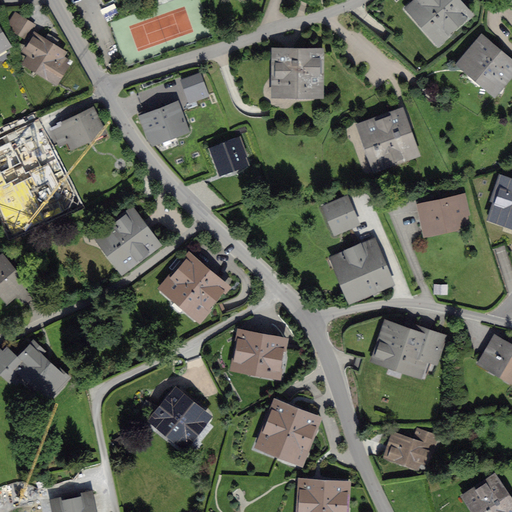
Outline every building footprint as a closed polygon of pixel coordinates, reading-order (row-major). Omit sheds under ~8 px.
[(439,38),(466,14),(453,0),(421,0),(413,8),(439,38)] [(10,23),(15,26),(13,30),(25,37),(33,25),(21,17),(20,18),(15,15),(10,23)] [(64,60),(59,56),(61,53),(35,36),(26,50),(33,55),(31,58),(32,59),(29,64),(56,80),(65,65),(62,64),(64,60)] [(511,67),(511,65),(483,40),(463,63),(494,89),(511,67)] [(278,53),(277,92),(317,92),(318,53),(278,53)] [(199,75),(183,81),(191,102),(207,96),(199,75)] [(189,105),(180,77),(138,91),(144,106),(157,101),(156,98),(174,92),(178,105),(186,102),(187,106),(189,105)] [(158,111),(156,106),(138,113),(149,141),(185,127),(177,105),(158,111)] [(100,129),(91,111),(53,129),(60,143),(70,138),(73,143),(100,129)] [(400,114),(363,127),(377,165),(413,151),(400,114)] [(31,170),(47,162),(35,139),(6,153),(1,142),(0,142),(0,174),(7,171),(10,177),(30,167),(31,170)] [(236,142),(214,150),(221,170),(244,161),(236,142)] [(511,222),(511,182),(505,180),(493,216),(511,222)] [(436,204),(433,195),(416,198),(420,219),(425,218),(428,232),(464,225),(461,212),(465,211),(462,199),(436,204)] [(345,198),(325,206),(335,229),(355,221),(345,198)] [(154,243),(131,213),(100,236),(123,267),(154,243)] [(373,240),(336,256),(354,296),(391,280),(373,240)] [(25,302),(31,297),(22,285),(24,284),(2,258),(0,260),(0,289),(7,298),(16,291),(25,302)] [(222,287),(190,259),(166,287),(199,314),(222,287)] [(416,330),(414,335),(388,326),(378,357),(418,371),(423,354),(433,357),(440,338),(416,330)] [(282,341),(242,334),(237,365),(276,372),(282,341)] [(511,345),(495,336),(479,363),(490,369),(492,365),(511,376),(511,380),(511,381),(511,345)] [(33,343),(26,351),(24,349),(23,351),(18,357),(15,355),(14,357),(7,351),(3,355),(0,352),(0,368),(11,379),(20,370),(42,390),(41,393),(46,397),(48,396),(49,398),(69,377),(60,369),(57,372),(39,354),(41,351),(33,343)] [(189,445),(185,442),(204,418),(175,394),(151,424),(184,451),(189,445)] [(277,404),(262,444),(299,458),(315,419),(277,404)] [(415,442),(395,435),(388,455),(412,463),(411,464),(417,466),(420,459),(426,461),(427,457),(429,457),(430,453),(429,451),(434,437),(419,432),(415,442)] [(478,511),(511,511),(511,506),(493,479),(468,496),(478,511)] [(342,511),(344,485),(304,483),(302,511),(342,511)] [(91,511),(88,496),(55,502),(57,511),(91,511)]
